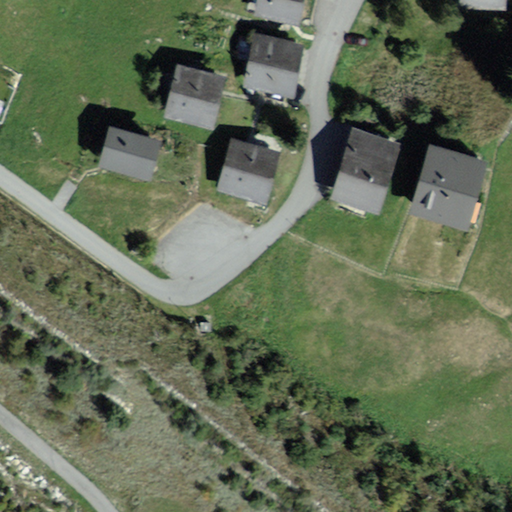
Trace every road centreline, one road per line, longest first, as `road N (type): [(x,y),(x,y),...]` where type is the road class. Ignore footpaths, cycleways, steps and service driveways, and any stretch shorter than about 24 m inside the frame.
road 1 (residential): [(0,178),(133,267),(204,274),(268,228),(315,167),(318,64),(345,0)]
road 2 (track): [(109,511),(0,415)]
